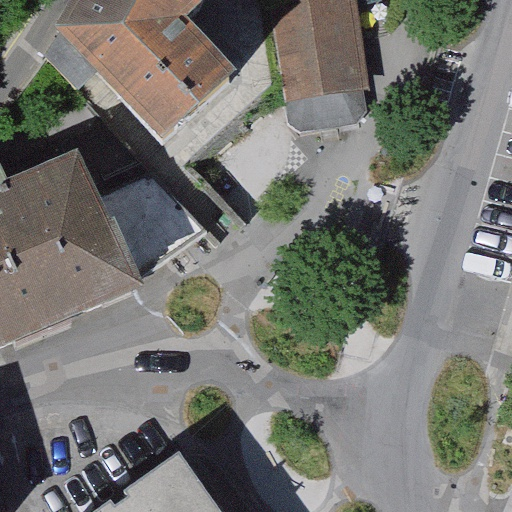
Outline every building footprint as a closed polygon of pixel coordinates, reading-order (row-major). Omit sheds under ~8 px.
[(82,0),(67,31),(181,143),(258,71),(209,15),(222,0),(82,0)] [(364,40),(358,0),(274,0),(290,105),(293,126),(307,138),(365,130),(375,114),(372,93),(364,40)] [(115,197),(93,148),(22,181),(11,159),(0,163),(0,344),(154,280),(115,197)] [(115,197),(154,280),(216,237),(157,178),(115,197)] [(219,511),(186,464),(130,503),(135,510),(131,511),(219,511)]
